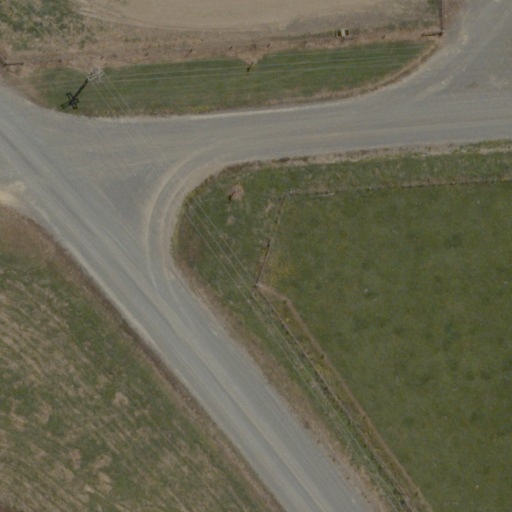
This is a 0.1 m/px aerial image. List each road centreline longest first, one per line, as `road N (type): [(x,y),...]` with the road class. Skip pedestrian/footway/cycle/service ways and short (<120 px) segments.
road 1 (unclassified): [(39,159),(385,114),(511,107)]
road 2 (unclassified): [(39,159),(320,511)]
